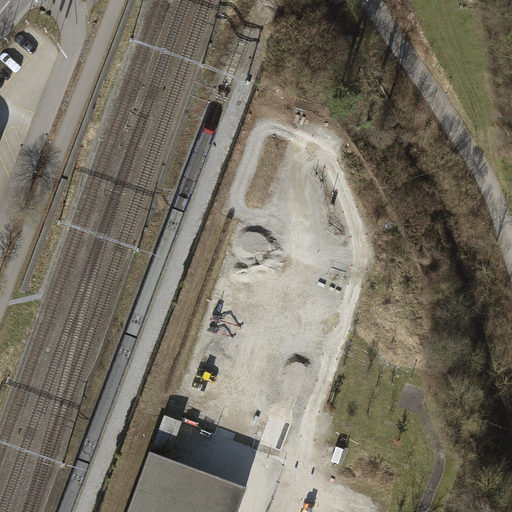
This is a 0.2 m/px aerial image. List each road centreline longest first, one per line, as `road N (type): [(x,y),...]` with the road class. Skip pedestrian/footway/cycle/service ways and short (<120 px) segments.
road 1 (residential): [(371,0),(476,159),(511,243)]
road 2 (residential): [(0,226),(69,48),(64,0)]
